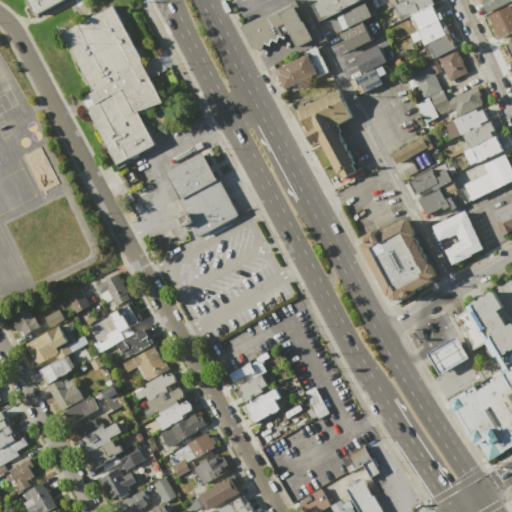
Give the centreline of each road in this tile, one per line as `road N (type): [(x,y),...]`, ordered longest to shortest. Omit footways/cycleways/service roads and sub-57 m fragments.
road 1 (residential): [(277,511),(0,17)]
road 2 (residential): [(452,289),(297,0)]
road 3 (primary): [(229,117),(385,404)]
road 4 (primary): [(481,492),(381,333)]
road 5 (residential): [(92,511),(0,349)]
road 6 (primary): [(381,333),(306,195)]
road 7 (residential): [(511,253),(381,333)]
road 8 (primary): [(165,0),(229,117)]
road 9 (residential): [(511,118),(458,0)]
road 10 (primary): [(385,404),(452,509)]
